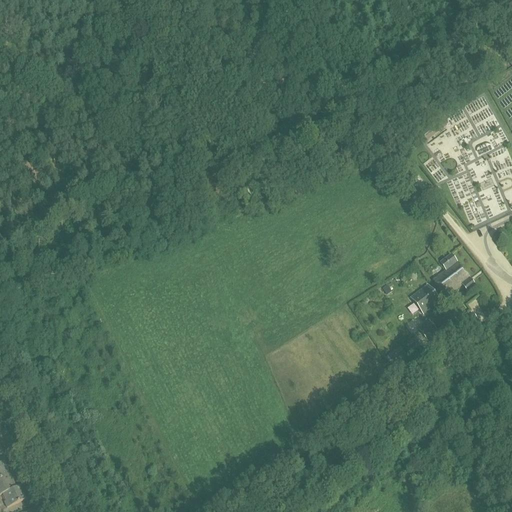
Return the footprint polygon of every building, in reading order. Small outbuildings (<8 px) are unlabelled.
[(437,126),(432,120),(414,133),(419,140),(437,126)] [(436,291),(437,293),(440,291),(445,298),(462,286),(468,294),(475,288),(451,256),(440,264),(445,272),(433,282),(438,289),(436,291)] [(383,290),(387,295),(391,292),(387,286),(383,290)] [(435,295),(437,293),(436,291),(433,293),(428,286),(410,300),(422,316),(440,302),(435,295)] [(464,328),(476,319),(471,313),(460,322),(464,328)] [(418,330),(426,340),(437,331),(429,322),(418,330)] [(392,363),(404,354),(400,348),(388,357),(392,363)] [(0,479),(10,475),(4,462),(0,463),(0,479)] [(16,488),(10,475),(0,479),(0,495),(3,494),(16,488)] [(21,486),(16,488),(3,494),(7,503),(5,504),(7,508),(27,499),(21,486)]
